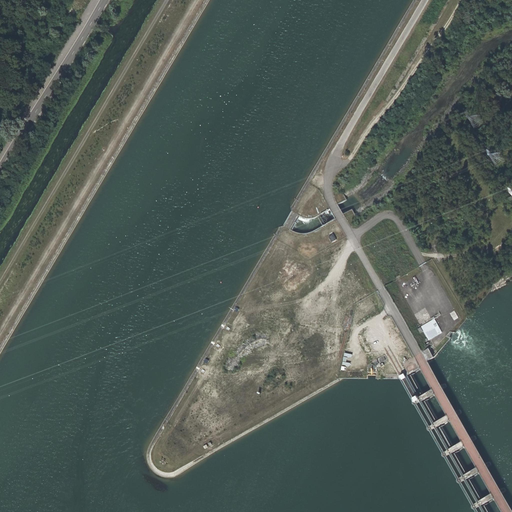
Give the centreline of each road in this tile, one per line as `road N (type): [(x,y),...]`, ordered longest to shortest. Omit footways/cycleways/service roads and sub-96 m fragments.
road 1 (track): [(0,334),(198,0)]
road 2 (track): [(168,0),(0,282)]
road 3 (track): [(331,166),(352,154),(465,0)]
road 4 (tertiary): [(0,166),(99,0)]
